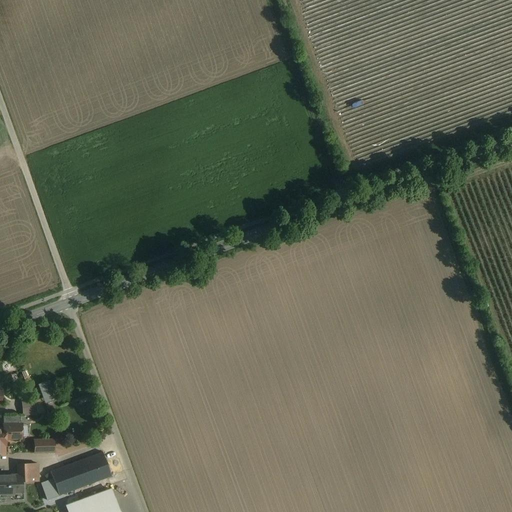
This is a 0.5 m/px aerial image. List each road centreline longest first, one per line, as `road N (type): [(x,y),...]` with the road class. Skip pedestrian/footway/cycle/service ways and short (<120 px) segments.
road 1 (tertiary): [(511,140),(68,303)]
road 2 (track): [(425,172),(511,409)]
road 3 (residential): [(68,303),(144,511)]
road 4 (track): [(342,202),(269,0)]
road 5 (unclassified): [(0,100),(68,303)]
